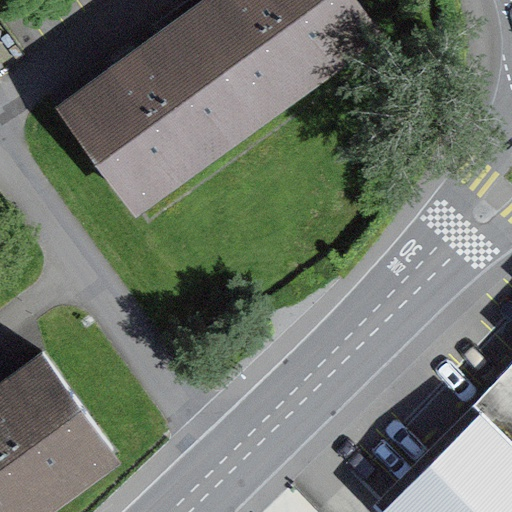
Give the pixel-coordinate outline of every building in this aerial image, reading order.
[(360,0),(207,0),(188,14),(266,122),(386,35),(360,0)] [(266,122),(188,14),(62,106),(141,213),(266,122)] [(0,377),(0,511),(41,511),(124,452),(45,345),(0,377)] [(511,381),(479,414),(511,447),(511,381)] [(510,511),(511,447),(479,414),(385,507),(390,511),(510,511)]
